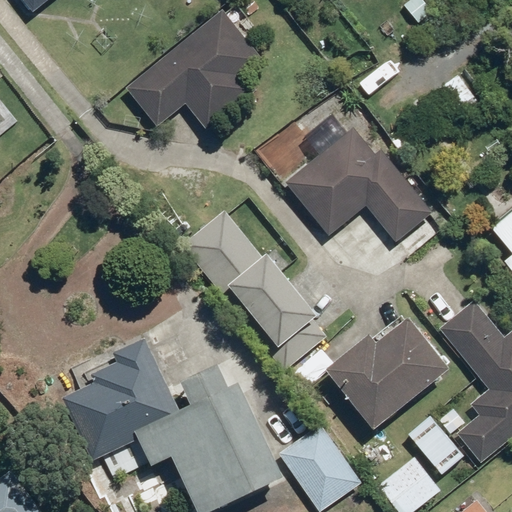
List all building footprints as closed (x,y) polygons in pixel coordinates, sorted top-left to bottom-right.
[(24,0),(35,12),(49,0),(24,0)] [(250,18),(260,10),(251,0),(243,0),(227,13),(239,27),(250,41),(261,32),(250,18)] [(437,13),(425,0),(406,0),(402,4),(421,26),(437,13)] [(223,9),(127,87),(159,126),(187,103),(209,130),(258,90),(245,74),(264,59),(223,9)] [(454,96),(472,117),(485,107),(457,74),(429,97),(438,109),(454,96)] [(424,138),(412,124),(391,141),(403,155),(424,138)] [(355,126),(287,181),(331,235),(368,206),(397,242),(434,212),(383,148),(377,153),(355,126)] [(262,255),(225,209),(182,244),(285,371),(328,336),(313,318),(319,314),(268,251),(262,255)] [(511,267),(511,211),(493,227),(511,250),(511,254),(506,260),(511,267)] [(476,299),(441,327),(490,388),(472,402),(482,414),(458,433),(482,462),(511,438),(511,331),(506,336),(476,299)] [(371,332),(327,366),(376,428),(452,366),(411,315),(378,341),(371,332)] [(120,360),(93,373),(96,380),(63,396),(94,460),(141,437),(154,463),(174,454),(201,511),(206,511),(286,473),(241,379),(231,384),(219,360),(182,378),(194,402),(181,408),(146,336),(116,351),(120,360)] [(322,423),(280,452),(321,511),(364,481),(322,423)] [(415,511),(442,491),(415,458),(380,486),(400,511),(415,511)] [(0,511),(44,511),(12,469),(0,477),(0,511)] [(489,511),(478,499),(462,511),(489,511)]
